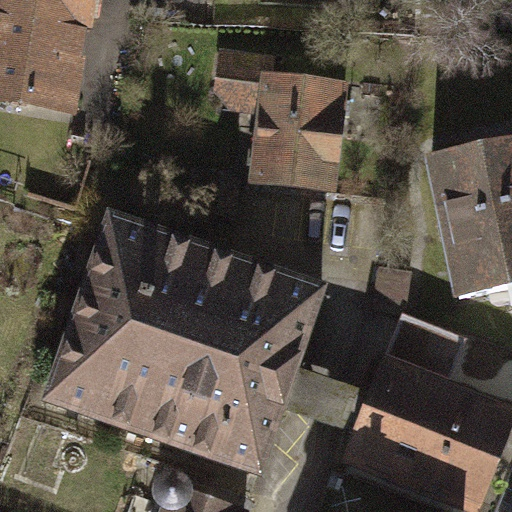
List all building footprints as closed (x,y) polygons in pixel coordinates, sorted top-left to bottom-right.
[(0,0),(0,113),(79,126),(100,0),(0,0)] [(262,118),(266,77),(274,77),(276,58),(219,52),(213,113),(262,118)] [(274,77),(266,77),(262,118),(255,185),(338,194),(349,85),(274,77)] [(511,146),(425,166),(456,303),(511,290),(511,146)] [(241,176),(205,174),(203,217),(239,220),(241,176)] [(331,298),(110,222),(44,413),(266,489),(289,421),(304,378),(331,298)] [(489,511),(511,453),(511,420),(385,372),(373,400),(356,443),(348,463),(477,511),(489,511)] [(373,400),(304,378),(289,421),(356,443),(373,400)] [(243,511),(193,494),(190,484),(183,476),(173,473),(162,475),(154,483),(152,493),(154,504),(162,511),(161,511),(243,511)]
